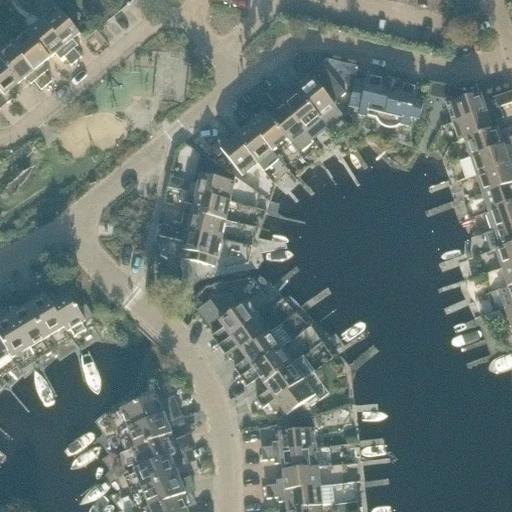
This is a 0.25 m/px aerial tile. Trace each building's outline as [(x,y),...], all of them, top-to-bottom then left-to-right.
[(73,40),(80,35),(58,8),(43,20),(73,57),(77,62),(82,58),(75,49),(79,46),(73,40)] [(77,62),(73,57),(43,20),(28,32),(48,57),(50,59),(56,54),(61,60),(65,58),(72,66),(77,62)] [(50,59),(48,57),(28,32),(13,45),(23,57),(47,86),(52,82),(45,74),(49,71),(43,64),(50,59)] [(47,86),(23,57),(13,45),(0,55),(0,58),(20,83),(26,78),(32,85),(35,82),(42,91),(47,86)] [(14,89),(20,83),(0,58),(0,110),(19,95),(14,89)] [(334,105),(347,94),(322,64),(300,82),(306,88),(299,93),(321,120),(336,108),(334,105)] [(382,82),(381,81),(369,78),(368,84),(356,82),(350,107),(362,110),(360,116),(377,120),(380,124),(383,127),(388,129),(392,129),(397,128),(401,126),(409,127),(411,118),(420,120),(424,104),(415,101),(418,90),(404,87),(405,86),(382,81),(382,82)] [(288,92),(284,95),(277,86),(272,90),(306,132),(321,120),(299,93),(293,98),(288,92)] [(291,145),(306,132),(272,90),(267,94),(274,103),(271,106),(276,112),(270,117),(270,118),(288,140),(287,141),(291,145)] [(454,124),(501,108),(511,104),(511,92),(483,102),(481,94),(447,105),(454,124)] [(255,112),(251,115),(244,106),(239,110),(273,152),(287,141),(288,140),(270,118),(270,117),(267,113),(260,119),(255,112)] [(490,123),(504,118),(501,108),(454,124),(460,142),(465,141),(465,140),(493,131),(493,130),(490,123)] [(258,164),(273,152),(239,110),(234,115),(241,123),(237,126),(243,132),(236,138),(258,164)] [(508,134),(501,137),(498,129),(493,130),(493,131),(465,140),(465,141),(471,158),(511,144),(511,137),(510,138),(508,134)] [(236,138),(230,143),(225,136),(211,148),(218,157),(223,153),(243,177),(258,164),(236,138)] [(508,158),(511,156),(511,144),(471,158),(477,177),(510,165),(508,158)] [(230,203),(235,183),(236,179),(205,157),(199,184),(191,182),(189,193),(230,203)] [(511,170),(510,165),(477,177),(483,195),(511,185),(511,170)] [(511,185),(483,195),(489,213),(511,205),(511,185)] [(230,203),(189,193),(182,191),(180,202),(194,206),(193,213),(226,221),(230,203)] [(511,205),(489,213),(495,231),(511,225),(511,205)] [(222,240),(226,221),(193,213),(191,221),(183,220),(182,224),(171,221),(169,228),(222,240)] [(511,225),(495,231),(501,249),(502,249),(511,245),(511,225)] [(215,268),(217,259),(222,240),(169,228),(163,226),(160,237),(186,243),(182,260),(215,268)] [(511,245),(502,249),(501,249),(496,251),(503,269),(511,266),(511,245)] [(511,266),(503,269),(509,287),(511,286),(511,266)] [(66,290),(60,293),(55,285),(43,291),(66,329),(65,329),(67,333),(86,322),(66,290)] [(43,291),(41,287),(29,294),(34,303),(28,307),(48,339),(65,329),(66,329),(43,291)] [(28,307),(23,310),(17,301),(6,308),(31,350),(48,339),(28,307)] [(219,346),(260,318),(248,302),(220,322),(225,329),(213,337),(219,346)] [(13,360),(31,350),(6,308),(0,311),(0,338),(10,356),(13,360)] [(242,353),(271,333),(260,318),(219,346),(226,355),(238,347),(242,353)] [(241,378),(282,349),(271,333),(242,353),(247,360),(235,369),(241,378)] [(0,338),(0,363),(10,356),(0,338)] [(265,385),(293,365),(282,349),(241,378),(248,387),(260,378),(265,385)] [(264,409),(269,405),(304,380),(293,365),(265,385),(270,391),(257,400),(264,409)] [(311,407),(319,401),(304,380),(269,405),(276,414),(282,409),(287,416),(288,424),(300,422),(300,419),(312,417),(311,407)] [(174,398),(160,404),(157,397),(121,411),(129,430),(179,410),(174,398)] [(184,422),(183,421),(179,410),(129,430),(136,449),(137,449),(167,437),(168,437),(172,435),(169,428),(184,422)] [(314,430),(312,417),(300,419),(300,422),(288,424),(289,432),(280,433),(281,442),(273,443),(273,447),(262,449),(263,455),(316,449),(314,430)] [(175,456),(168,437),(167,437),(137,449),(136,449),(132,450),(139,469),(140,470),(171,457),(171,458),(175,456)] [(284,472),(318,468),(316,449),(263,455),(263,462),(274,460),(275,465),(283,464),(284,472)] [(178,476),(171,458),(171,457),(140,470),(139,469),(135,471),(143,490),(178,476)] [(267,493),(320,488),(318,468),(284,472),(285,480),(277,481),(277,485),(266,487),(267,493)] [(190,478),(181,482),(178,476),(143,490),(150,509),(191,493),(196,492),(190,478)] [(288,510),(323,507),(320,488),(267,493),(267,500),(279,499),(279,503),(287,502),(288,510)] [(196,505),(191,493),(150,509),(146,510),(146,511),(187,511),(186,509),(196,505)]
